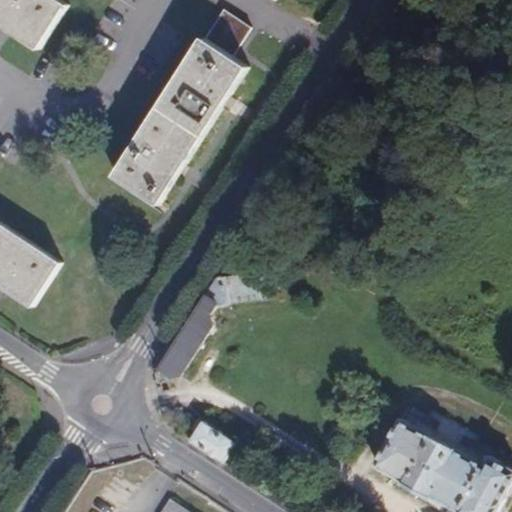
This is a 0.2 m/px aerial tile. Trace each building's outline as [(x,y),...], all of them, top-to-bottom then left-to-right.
[(0,0),(0,23),(41,50),(70,7),(59,0),(0,0)] [(114,177),(159,207),(246,72),(230,61),(250,32),(222,13),(114,177)] [(0,288),(34,311),(63,266),(0,225),(0,288)] [(227,279),(228,307),(276,301),(289,290),(293,282),(293,272),(227,279)] [(220,280),(161,370),(173,379),(186,376),(217,328),(216,322),(212,318),(217,309),(228,307),(227,279),(220,280)] [(463,511),(501,511),(511,491),(511,469),(490,458),(487,463),(406,419),(380,468),(409,483),(408,486),(435,500),(438,498),(463,511)] [(193,443),(227,465),(240,444),(206,422),(193,443)] [(190,511),(171,499),(162,511),(190,511)]
